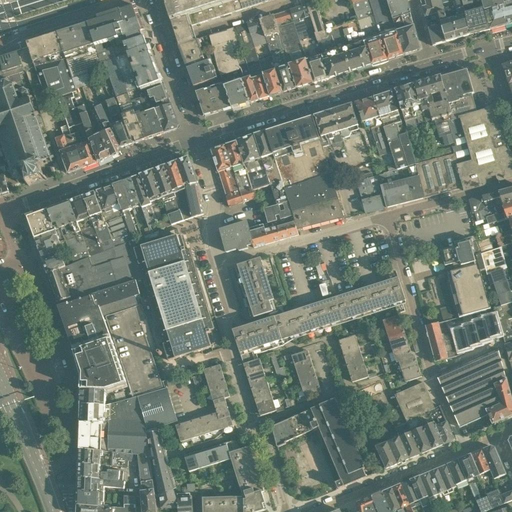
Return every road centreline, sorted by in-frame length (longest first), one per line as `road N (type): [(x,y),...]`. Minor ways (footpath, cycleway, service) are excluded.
road 1 (residential): [(219,263),(231,302),(233,362),(270,450),(285,511)]
road 2 (residential): [(196,140),(433,64)]
road 3 (residential): [(0,213),(196,140)]
road 4 (residential): [(387,217),(219,263)]
road 5 (residential): [(430,373),(387,217)]
road 6 (residential): [(462,449),(315,511)]
road 7 (residential): [(163,42),(297,0)]
road 8 (residential): [(387,217),(511,182)]
road 9 (residential): [(219,263),(213,193),(196,140)]
road 10 (primary): [(53,511),(9,398)]
